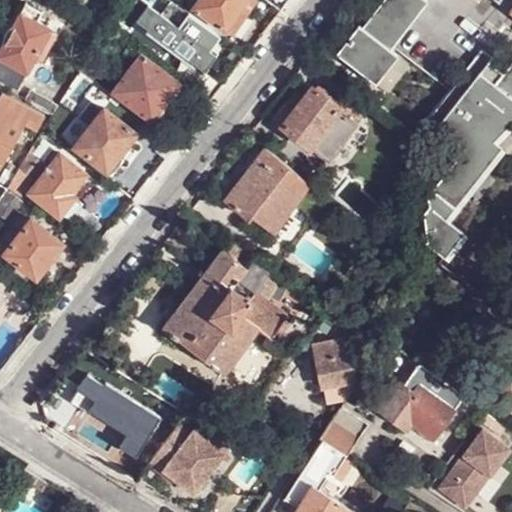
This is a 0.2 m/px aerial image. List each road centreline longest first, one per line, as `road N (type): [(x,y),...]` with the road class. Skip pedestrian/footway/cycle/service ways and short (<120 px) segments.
road 1 (residential): [(324,0),(0,416)]
road 2 (residential): [(0,419),(140,511)]
